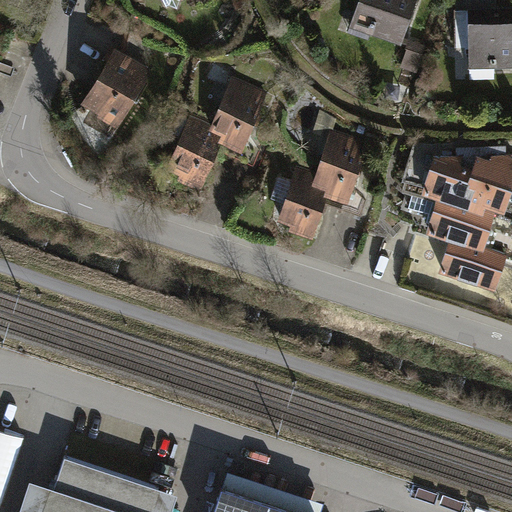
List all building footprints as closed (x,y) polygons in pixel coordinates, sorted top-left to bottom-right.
[(199,0),(158,0),(161,7),(173,2),(177,10),(199,0)] [(412,0),(354,0),(339,48),(360,55),(363,47),(393,57),(412,0)] [(511,82),(508,20),(457,22),(460,84),(511,82)] [(153,76),(116,53),(80,111),(116,134),(153,76)] [(265,98),(232,83),(209,131),(202,147),(216,153),(235,162),(265,98)] [(202,147),(209,131),(192,123),(165,181),(197,196),(216,153),(202,147)] [(362,155),(328,143),(315,180),(308,199),(321,203),(342,211),(362,155)] [(442,270),(496,284),(505,250),(484,245),(493,211),(483,209),(485,202),(504,207),(507,194),(511,195),(511,167),(511,163),(511,154),(506,155),(506,147),(484,148),(485,155),(473,156),(473,148),(457,148),(457,156),(441,156),(441,157),(436,156),(426,191),(440,194),(431,229),(452,234),(442,270)] [(308,199),(315,180),(296,173),(275,232),(307,243),(321,203),(308,199)] [(0,423),(0,504),(4,506),(29,433),(0,423)] [(170,511),(173,504),(59,467),(47,502),(23,494),(17,511),(170,511)] [(311,511),(220,482),(209,511),(311,511)]
